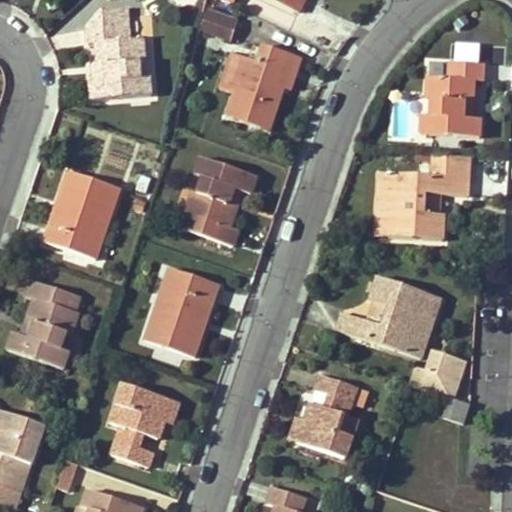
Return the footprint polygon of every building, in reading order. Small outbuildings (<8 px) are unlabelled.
[(304,0),(275,0),(299,11),(304,0)] [(129,39),(126,9),(101,11),(97,14),(98,28),(85,28),(87,45),(95,45),(97,67),(105,66),(106,82),(98,83),(90,83),(91,100),(149,96),(148,77),(140,78),(139,62),(145,61),(143,39),(129,39)] [(228,39),(234,22),(208,12),(202,30),(228,39)] [(283,88),(288,89),(298,59),(293,57),(293,55),(261,45),(256,61),(231,52),(220,88),(235,94),(227,116),(268,129),(283,88)] [(483,80),(484,65),(450,63),(447,79),(429,77),(427,100),(432,100),(431,116),(422,116),(421,133),(480,137),(481,119),(471,119),(466,119),(466,103),(473,103),(474,80),(483,80)] [(106,82),(105,66),(97,67),(98,83),(106,82)] [(379,174),(378,199),(390,200),(388,238),(442,241),(443,216),(431,215),(423,214),(424,195),(432,195),(467,197),(470,157),(434,156),(433,177),(379,174)] [(255,177),(200,159),(194,174),(203,178),(198,193),(194,192),(180,229),(232,246),(238,231),(229,229),(237,207),(229,204),(235,189),(242,191),(250,194),(255,177)] [(66,173),(54,208),(62,211),(75,176),(66,173)] [(118,190),(75,176),(62,211),(54,208),(43,242),(86,258),(98,224),(106,226),(118,190)] [(229,204),(237,207),(242,191),(235,189),(229,204)] [(423,214),(431,215),(432,195),(424,195),(423,214)] [(388,238),(390,200),(378,199),(377,237),(388,238)] [(106,226),(98,224),(86,258),(95,261),(106,226)] [(168,270),(157,303),(164,306),(176,273),(168,270)] [(145,340),(187,354),(200,318),(207,321),(218,287),(176,273),(164,306),(157,303),(145,340)] [(337,331),(421,360),(442,300),(378,279),(371,302),(374,302),(366,321),(343,313),(337,331)] [(33,300),(26,321),(33,323),(27,339),(20,336),(12,333),(6,350),(62,369),(69,352),(60,349),(65,333),(71,335),(78,315),(76,314),(81,298),(30,281),(25,297),(33,300)] [(207,321),(200,318),(187,354),(195,357),(207,321)] [(27,339),(33,323),(26,321),(20,336),(27,339)] [(414,387),(453,401),(466,362),(439,353),(431,374),(418,370),(411,387),(414,387)] [(321,377),(306,422),(299,441),(347,459),(360,423),(348,418),(353,404),(364,407),(369,392),(321,377)] [(110,423),(122,427),(144,435),(158,440),(164,423),(171,402),(123,385),(110,423)] [(465,425),(472,408),(453,401),(446,418),(465,425)] [(180,405),(171,402),(164,423),(172,426),(180,405)] [(43,427),(0,412),(0,485),(21,492),(43,427)] [(299,441),(306,422),(298,419),(290,439),(299,441)] [(122,427),(117,442),(139,450),(144,435),(122,427)] [(149,469),(153,455),(139,450),(117,442),(112,456),(149,469)] [(66,464),(57,487),(68,491),(76,468),(66,464)] [(354,490),(368,496),(372,483),(358,478),(354,490)] [(0,499),(16,505),(21,492),(0,485),(0,499)] [(302,511),(306,500),(274,489),(269,504),(277,507),(274,511),(302,511)] [(142,511),(143,510),(87,490),(82,508),(89,510),(88,511),(142,511)]
